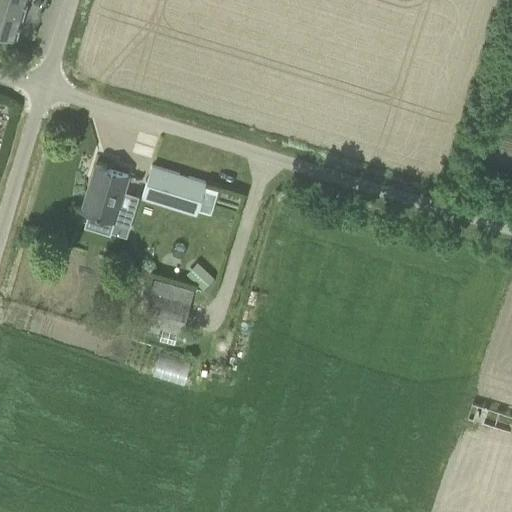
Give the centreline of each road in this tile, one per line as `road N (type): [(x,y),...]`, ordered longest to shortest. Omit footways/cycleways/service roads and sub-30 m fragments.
road 1 (unclassified): [(511,223),(44,90)]
road 2 (unclassified): [(0,240),(44,90)]
